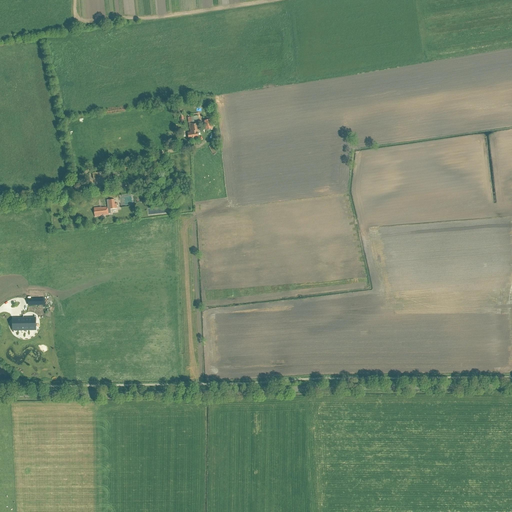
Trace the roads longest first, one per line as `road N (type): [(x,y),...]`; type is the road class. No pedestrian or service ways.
road 1 (tertiary): [(0,394),(511,386)]
road 2 (track): [(0,204),(63,192),(109,162),(190,148)]
